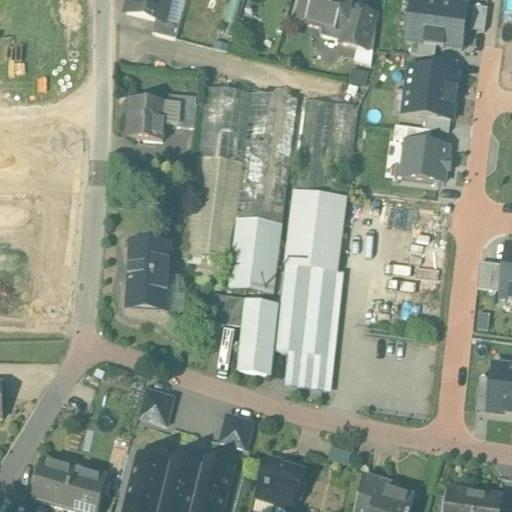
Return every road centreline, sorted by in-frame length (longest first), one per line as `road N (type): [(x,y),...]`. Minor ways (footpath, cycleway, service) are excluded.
road 1 (residential): [(83,340),(332,415),(440,434)]
road 2 (residential): [(440,434),(472,210)]
road 3 (residential): [(93,174),(100,0)]
road 4 (residential): [(83,340),(93,174)]
road 5 (residential): [(0,472),(83,340)]
road 6 (residential): [(472,210),(488,100),(511,103)]
